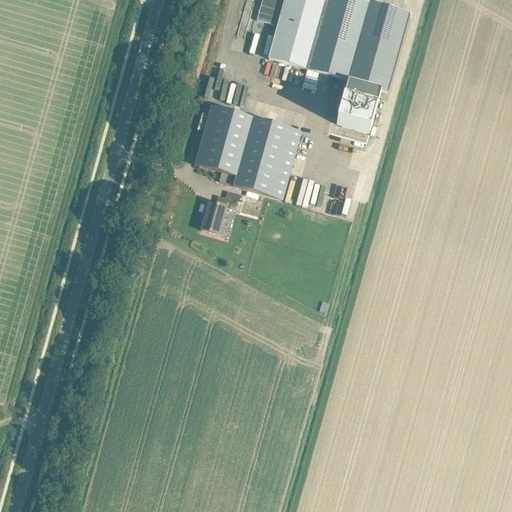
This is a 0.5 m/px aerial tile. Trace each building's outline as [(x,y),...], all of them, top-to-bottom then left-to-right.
[(274,26),(281,0),(262,0),(256,21),(274,26)] [(387,94),(409,16),(353,0),(285,0),(268,60),(348,83),(336,126),(369,135),(381,92),(387,94)] [(212,108),(195,166),(222,174),(219,183),(222,184),(233,187),(282,201),(301,133),(212,108)] [(209,204),(201,232),(218,237),(225,209),(236,212),(240,213),(242,206),(238,205),(239,204),(240,197),(231,194),(227,193),(225,200),(218,198),(215,206),(209,204)] [(325,315),(328,305),(322,303),(320,313),(325,315)]
